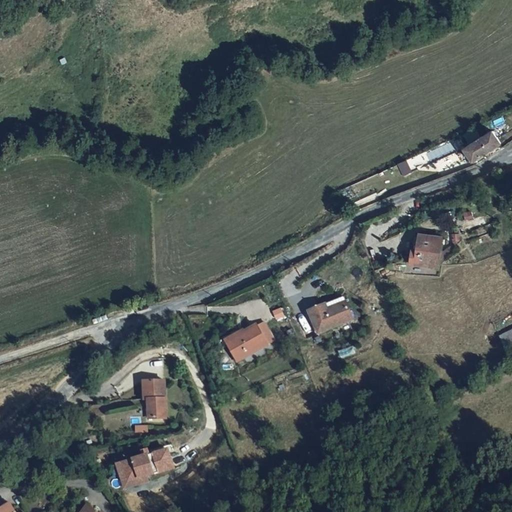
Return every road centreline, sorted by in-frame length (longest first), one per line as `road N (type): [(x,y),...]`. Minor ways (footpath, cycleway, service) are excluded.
road 1 (unclassified): [(133,322),(491,163)]
road 2 (unclassified): [(0,453),(133,322)]
road 3 (unclassified): [(0,358),(133,322)]
